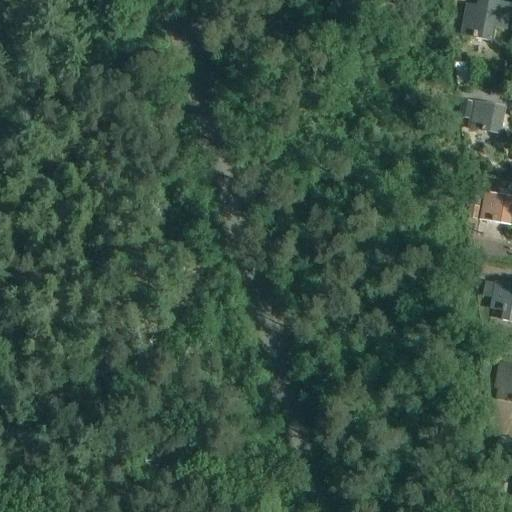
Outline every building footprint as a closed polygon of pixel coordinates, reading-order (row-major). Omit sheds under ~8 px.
[(461,38),(493,44),(495,30),(507,32),(511,6),(511,5),(483,0),(478,0),(477,7),(467,5),(461,38)] [(457,81),(468,81),(468,63),(456,64),(457,81)] [(474,103),(474,104),(461,102),(458,120),(471,122),(469,129),(499,135),(504,109),(474,103)] [(483,192),(485,180),(473,178),(471,190),(483,192)] [(479,221),(510,227),(511,215),(511,199),(485,194),(479,221)] [(478,221),(480,208),(471,206),(468,219),(478,221)] [(511,322),(511,286),(496,283),(495,285),(487,283),(484,297),(492,299),(490,309),(504,312),(502,321),(511,322)] [(511,403),(511,366),(500,364),(498,377),(495,389),(504,391),(502,402),(511,403)] [(511,455),(511,439),(500,439),(499,455),(511,455)]
